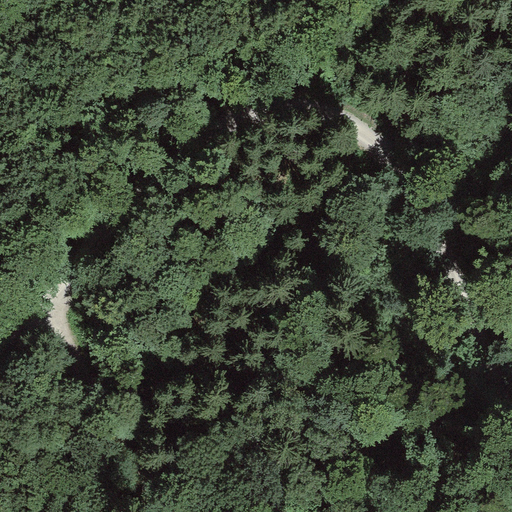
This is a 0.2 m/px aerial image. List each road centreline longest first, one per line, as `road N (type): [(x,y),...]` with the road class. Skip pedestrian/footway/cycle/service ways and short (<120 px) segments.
road 1 (track): [(0,348),(126,210),(245,119),(318,116),(364,143),(405,193),(511,426)]
road 2 (track): [(167,511),(92,398),(21,323)]
